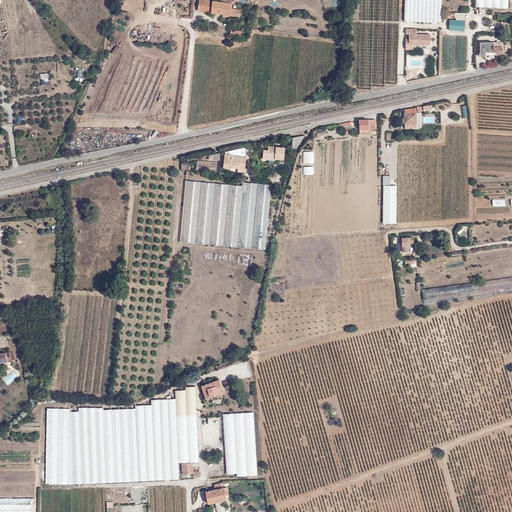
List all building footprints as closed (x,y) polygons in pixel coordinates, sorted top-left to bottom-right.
[(210,0),(198,0),(198,10),(209,12),(210,0)] [(218,13),(220,1),(210,0),(209,12),(218,13)] [(442,22),(441,0),(405,0),(405,22),(442,22)] [(232,3),(232,2),(220,1),(218,13),(238,15),(239,15),(240,9),(231,8),(232,3)] [(398,6),(360,4),(359,55),(397,61),(398,6)] [(448,29),(464,29),(464,20),(449,19),(448,29)] [(416,27),(406,27),(405,34),(409,34),(409,37),(405,37),(405,49),(414,49),(414,44),(430,44),(430,33),(416,33),(416,27)] [(503,54),(500,41),(493,42),(494,51),(495,54),(503,54)] [(484,53),(484,51),(494,51),(493,42),(479,42),(480,52),(479,53),(479,54),(479,55),(481,56),(483,55),(484,53)] [(396,83),(397,61),(359,55),(358,88),(371,88),(371,85),(384,85),(384,83),(396,83)] [(48,84),(48,73),(40,73),(40,84),(48,84)] [(416,123),(416,108),(404,109),(404,117),(402,117),(403,123),(405,123),(416,123)] [(375,129),(375,119),(360,119),(360,129),(371,129),(375,129)] [(392,222),(394,129),(381,129),(379,222),(392,222)] [(293,147),(297,147),(305,135),(294,137),(293,147)] [(86,141),(87,150),(101,147),(100,138),(86,141)] [(276,160),(277,158),(285,159),(286,147),(270,146),(269,150),(265,150),(264,159),(276,160)] [(246,155),(246,148),(232,150),(231,158),(236,158),(236,162),(239,162),(238,168),(239,168),(238,172),(246,172),(247,168),(245,168),(246,156),(246,155)] [(236,158),(231,158),(232,150),(226,152),(225,166),(225,170),(232,171),(233,168),(238,168),(239,162),(236,162),(236,158)] [(314,163),(313,151),(302,151),(302,163),(314,163)] [(207,160),(221,160),(222,152),(208,155),(207,160)] [(183,170),(219,173),(220,162),(184,159),(183,170)] [(243,182),(242,185),(187,180),(180,241),(266,248),(271,185),(243,182)] [(464,228),(457,232),(460,238),(467,235),(464,228)] [(410,243),(414,243),(413,237),(402,238),(402,240),(403,244),(403,252),(408,252),(408,245),(410,245),(410,243)] [(511,246),(418,259),(422,287),(511,274),(511,246)] [(511,276),(422,289),(424,303),(511,291),(511,276)] [(0,361),(12,360),(11,350),(0,352),(0,361)] [(16,380),(14,373),(4,376),(6,383),(16,380)] [(206,399),(224,393),(218,379),(201,385),(206,399)] [(242,395),(238,384),(231,386),(235,398),(242,395)] [(45,408),(47,484),(179,480),(179,462),(198,461),(196,386),(185,386),(185,389),(176,390),(176,398),(151,399),(151,404),(135,405),(135,407),(79,409),(79,411),(70,411),(70,407),(45,408)] [(257,474),(253,411),(243,412),(247,474),(257,474)] [(227,472),(237,472),(233,412),(223,413),(227,472)] [(247,474),(243,412),(233,412),(237,472),(237,475),(247,474)] [(182,463),(182,473),(194,472),(193,469),(193,462),(182,463)] [(214,484),(216,489),(212,489),(215,501),(227,499),(225,494),(224,487),(223,487),(222,482),(214,484)] [(208,502),(215,501),(212,489),(206,490),(208,502)] [(0,511),(31,511),(31,498),(0,498),(0,511)]
